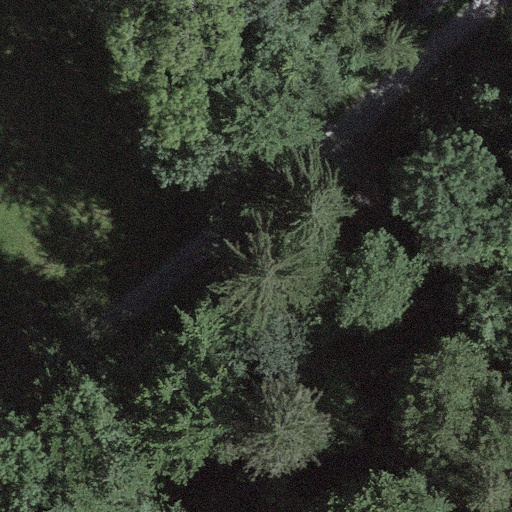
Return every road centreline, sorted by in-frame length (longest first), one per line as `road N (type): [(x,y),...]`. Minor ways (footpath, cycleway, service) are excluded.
road 1 (track): [(381,0),(347,29),(161,251),(80,511)]
road 2 (track): [(261,131),(396,186),(501,307),(511,332)]
